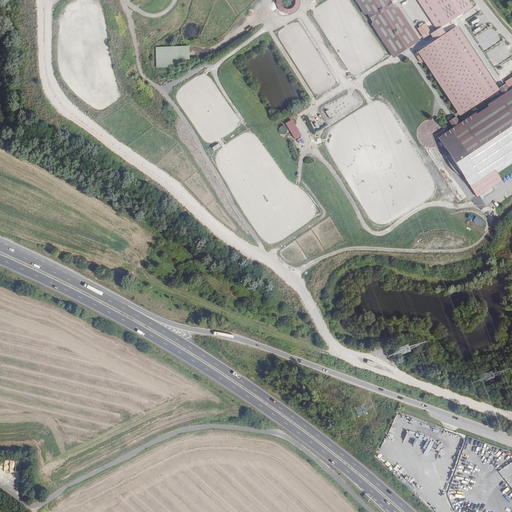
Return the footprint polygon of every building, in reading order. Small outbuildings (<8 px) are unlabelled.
[(300,12),(298,0),(295,0),(277,0),(279,14),(300,12)] [(390,0),(357,0),(396,58),(419,43),(390,0)] [(418,0),(439,30),(470,9),(463,0),(418,0)] [(482,30),(484,22),(472,19),(471,28),(482,30)] [(426,23),(417,28),(424,38),(432,33),(426,23)] [(455,28),(420,52),(462,114),(497,90),(455,28)] [(189,46),(156,47),(156,67),(180,67),(180,60),(190,60),(189,46)] [(505,84),(499,88),(503,95),(510,91),(505,84)] [(454,128),(447,132),(438,138),(440,141),(449,154),(446,156),(446,157),(447,159),(448,161),(449,164),(450,166),(451,167),(453,170),(455,172),(457,173),(459,175),(461,173),(470,186),(495,170),(497,173),(511,163),(511,88),(510,91),(503,95),(488,105),(489,107),(477,115),(476,113),(460,123),(454,128)] [(456,117),(450,121),(454,128),(460,123),(456,117)] [(473,221),(481,226),(484,222),(476,217),(473,221)] [(411,422),(412,420),(402,414),(399,414),(394,421),(391,428),(389,432),(392,433),(400,437),(402,438),(406,432),(406,431),(411,422)] [(383,448),(378,453),(376,452),(373,455),(377,458),(386,466),(394,458),(383,448)]
